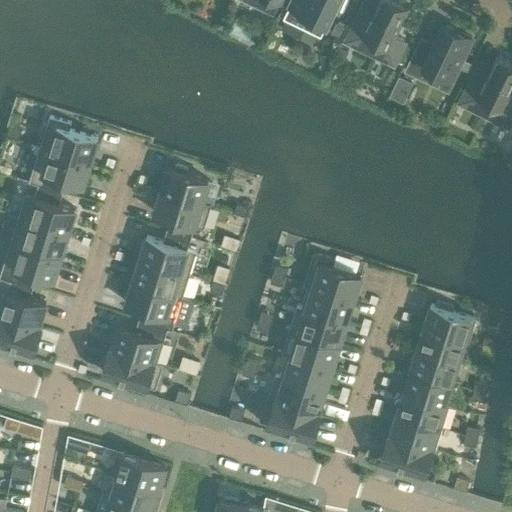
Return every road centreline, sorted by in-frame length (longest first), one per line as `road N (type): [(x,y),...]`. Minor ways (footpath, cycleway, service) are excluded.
road 1 (residential): [(338,481),(57,392)]
road 2 (residential): [(129,145),(57,392)]
road 3 (residential): [(396,283),(338,481)]
road 4 (residential): [(57,392),(37,511)]
